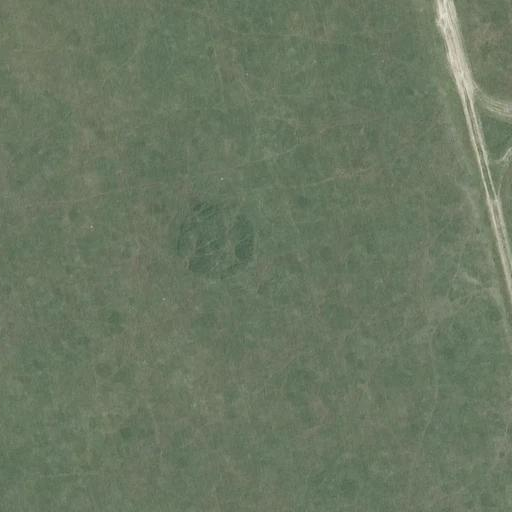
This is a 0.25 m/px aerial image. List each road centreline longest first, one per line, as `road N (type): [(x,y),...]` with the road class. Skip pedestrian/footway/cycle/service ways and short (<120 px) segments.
road 1 (track): [(511,276),(476,136),(511,129)]
road 2 (track): [(476,136),(443,0)]
